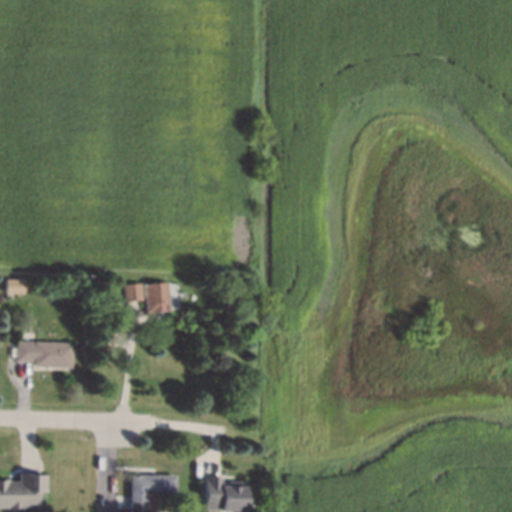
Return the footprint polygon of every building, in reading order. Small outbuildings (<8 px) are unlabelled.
[(0,291),(0,277),(19,277),(19,291),(0,291)] [(118,300),(117,281),(135,279),(137,299),(118,300)] [(141,310),(138,281),(161,279),(164,308),(141,310)] [(65,365),(7,363),(8,338),(66,341),(65,365)] [(0,476),(1,476),(1,478),(14,478),(14,470),(30,470),(30,472),(39,472),(39,487),(30,487),(30,503),(15,502),(15,504),(2,504),(2,502),(0,502),(0,476)] [(142,511),(122,511),(123,473),(171,474),(171,493),(143,492),(142,511)] [(199,474),(216,475),(216,480),(239,480),(239,497),(240,497),(240,502),(239,502),(239,505),(225,505),(224,506),(217,506),(217,505),(199,504),(199,474)]
